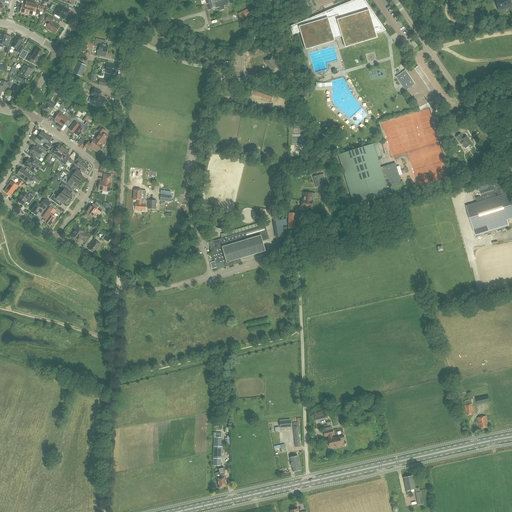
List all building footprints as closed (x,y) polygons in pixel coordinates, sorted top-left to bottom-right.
[(221,0),(218,1),(217,0),(205,0),(206,4),(207,4),(209,10),(220,7),(220,10),(225,9),(224,6),(233,3),(232,0),(221,0)] [(327,12),(325,10),(289,24),(292,35),(300,32),(305,49),(334,40),(334,39),(342,37),(345,47),(377,37),(375,33),(383,31),(382,30),(384,28),(385,30),(386,30),(366,3),(365,3),(364,1),(365,1),(364,0),(351,0),(335,6),(337,8),(334,10),(333,9),(332,8),(331,8),(330,9),(330,10),(330,11),(327,12)] [(498,7),(499,10),(511,6),(509,0),(500,0),(497,2),(497,3),(496,3),(498,7)] [(33,11),(35,11),(37,5),(27,2),(26,5),(23,4),(21,12),(32,15),(33,11)] [(70,10),(60,4),(55,13),(64,19),(70,10)] [(249,13),(252,12),(250,8),(238,13),(241,20),(250,15),(249,13)] [(56,33),(60,26),(52,21),(54,18),(48,15),(45,21),(48,22),(49,24),(47,28),(49,29),(49,30),(51,32),(52,31),(56,33)] [(0,31),(0,35),(1,36),(0,38),(0,46),(3,48),(4,46),(8,47),(11,36),(5,35),(5,33),(0,31)] [(20,53),(25,45),(22,43),(23,40),(17,37),(12,46),(18,49),(16,51),(20,53)] [(107,53),(108,45),(100,44),(101,40),(96,39),(94,46),(99,47),(99,51),(98,50),(97,55),(105,56),(106,52),(107,53)] [(43,53),(41,52),(41,51),(41,50),(40,50),(39,50),(38,50),(37,49),(33,56),(30,55),(27,60),(33,63),(35,60),(37,62),(43,53)] [(265,61),(268,67),(273,73),(280,69),(273,56),(265,61)] [(33,72),(34,70),(35,67),(25,61),(23,65),(25,66),(21,72),(25,74),(24,75),(24,76),(25,77),(26,77),(27,77),(28,77),(32,71),(33,72)] [(82,77),(86,66),(82,64),(78,62),(77,62),(74,61),(70,71),(73,73),(82,77)] [(116,75),(118,65),(108,63),(106,73),(116,75)] [(20,78),(12,73),(10,77),(18,81),(20,78)] [(236,87),(238,83),(225,79),(223,83),(236,87)] [(308,96),(306,89),(303,80),(296,82),(299,91),(301,98),(308,96)] [(5,92),(8,83),(2,81),(0,86),(0,85),(0,95),(1,96),(2,91),(5,92)] [(411,87),(407,81),(406,82),(403,84),(407,89),(411,87)] [(17,100),(23,90),(14,85),(9,95),(17,100)] [(251,94),(267,99),(270,90),(254,85),(251,94)] [(426,87),(425,85),(411,93),(412,95),(426,87)] [(103,108),(106,100),(99,97),(101,92),(94,88),(91,95),(94,96),(91,103),(103,108)] [(412,96),(414,100),(424,94),(421,91),(412,96)] [(53,115),(61,105),(57,103),(56,105),(49,100),(48,102),(47,102),(46,102),(44,105),(45,106),(42,109),(49,114),(50,113),(53,115)] [(68,110),(61,105),(59,107),(58,110),(56,111),(59,113),(54,119),(59,123),(67,112),(67,113),(68,110)] [(362,120),(369,116),(364,108),(358,112),(361,116),(360,117),(362,120)] [(74,118),(67,113),(67,112),(59,123),(63,126),(68,120),(71,122),(74,118)] [(77,119),(78,118),(75,116),(74,118),(71,122),(73,124),(69,129),(74,133),(81,123),(79,121),(79,120),(77,119)] [(85,133),(89,128),(84,124),(82,122),(81,123),(74,133),(78,136),(82,131),(85,133)] [(95,139),(103,145),(103,144),(102,144),(108,137),(104,133),(106,131),(101,127),(98,130),(100,132),(95,139)] [(42,131),(37,138),(46,144),(44,147),(48,149),(52,144),(49,142),(51,138),(42,131)] [(465,148),(472,143),(467,136),(464,138),(461,133),(456,137),(461,144),(462,143),(465,148)] [(447,143),(451,149),(459,144),(455,138),(447,143)] [(103,145),(95,139),(91,143),(89,141),(85,146),(88,149),(90,146),(97,151),(103,145)] [(387,188),(402,183),(396,163),(381,167),(377,156),(380,155),(377,145),(374,146),(373,143),(338,154),(354,205),(389,194),(387,188)] [(53,148),(49,153),(54,157),(56,154),(58,156),(64,148),(59,144),(55,150),(53,148)] [(45,154),(47,152),(42,148),(40,150),(34,146),(30,152),(38,158),(42,152),(45,154)] [(64,148),(56,159),(59,161),(65,165),(68,160),(65,157),(69,152),(64,148)] [(85,171),(88,167),(80,160),(82,159),(79,157),(76,161),(78,163),(76,165),(85,171)] [(33,158),(31,160),(29,159),(24,165),(32,171),(35,168),(38,170),(40,167),(44,170),(46,167),(33,158)] [(72,176),(80,182),(84,177),(78,173),(80,170),(74,166),(71,171),(74,174),(72,176)] [(17,174),(27,181),(31,175),(22,168),(17,174)] [(313,176),(316,187),(327,184),(325,179),(324,173),(318,175),(313,176)] [(110,183),(111,175),(104,174),(103,182),(100,181),(99,189),(107,191),(110,191),(111,183),(110,183)] [(35,175),(32,178),(39,183),(41,179),(35,175)] [(80,182),(72,176),(70,179),(66,176),(63,181),(69,185),(71,183),(76,187),(80,182)] [(476,198),(477,201),(502,194),(500,190),(501,190),(498,179),(491,181),(491,180),(478,185),(481,196),(476,198)] [(10,195),(18,186),(12,181),(4,191),(10,195)] [(60,193),(69,200),(72,194),(68,191),(70,188),(63,183),(60,186),(65,189),(61,194),(60,193)] [(142,200),(142,190),(134,190),(134,199),(142,200)] [(30,203),(35,196),(30,193),(29,195),(23,192),(17,200),(19,202),(19,203),(20,204),(21,204),(23,205),(27,200),(30,203)] [(315,193),(303,192),(303,200),(315,201),(315,193)] [(511,199),(509,192),(502,194),(466,205),(476,236),(510,225),(508,219),(511,217),(511,199)] [(69,200),(60,193),(58,197),(54,194),(50,199),(57,204),(59,201),(64,204),(68,199),(68,200),(69,200)] [(157,201),(149,200),(148,208),(156,209),(157,201)] [(43,212),(47,207),(41,203),(39,206),(36,204),(31,211),(37,215),(40,210),(43,212)] [(99,215),(102,210),(94,204),(92,206),(90,205),(89,208),(90,208),(87,212),(94,217),(97,213),(99,215)] [(50,225),(53,221),(54,221),(56,219),(56,218),(56,217),(53,215),(56,210),(51,206),(44,215),(47,218),(45,221),(50,225)] [(262,241),(269,239),(265,224),(221,237),(222,238),(209,242),(217,269),(242,262),(241,258),(265,251),(262,241)] [(85,241),(89,236),(84,232),(85,232),(77,227),(71,236),(78,241),(80,238),(85,241)] [(95,237),(100,230),(96,228),(91,235),(95,237)] [(95,253),(101,244),(94,240),(93,242),(92,242),(90,244),(91,245),(88,248),(95,253)] [(477,404),(490,401),(488,395),(476,397),(477,404)] [(472,403),(464,405),(467,415),(475,413),(472,403)] [(326,410),(314,413),(315,421),(328,418),(326,410)] [(480,429),(488,427),(486,416),(477,418),(480,429)] [(290,419),(280,420),(280,427),(291,426),(290,419)] [(337,445),(337,447),(342,445),(340,440),(344,439),(343,435),(335,437),(335,438),(333,438),(332,434),(334,434),(333,429),(324,431),(325,436),(329,435),(329,438),(328,439),(330,447),(337,445)] [(222,433),(214,432),(213,446),(222,446),(222,433)] [(214,459),(221,459),(222,459),(222,446),(213,446),(213,459),(214,459)] [(293,472),(301,470),(298,456),(296,456),(296,455),(292,456),(292,457),(290,457),(293,472)] [(219,487),(227,486),(224,474),(225,474),(223,468),(218,469),(220,478),(217,478),(219,487)] [(407,490),(415,489),(412,476),(404,478),(407,490)]
